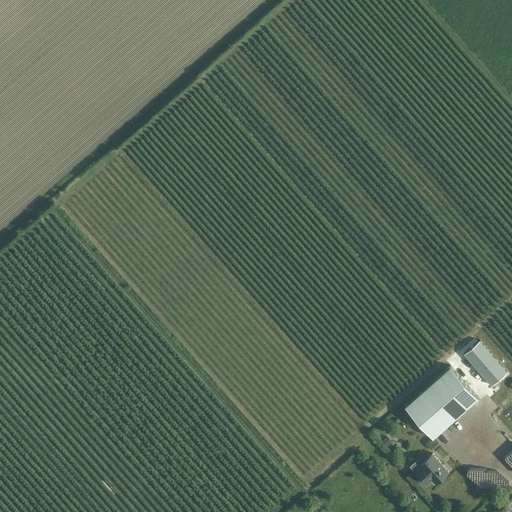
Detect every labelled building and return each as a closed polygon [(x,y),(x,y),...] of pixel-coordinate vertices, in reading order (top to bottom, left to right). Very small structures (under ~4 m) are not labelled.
[(464,353),(492,384),(507,371),(479,340),(464,353)] [(478,397),(450,365),(405,405),(433,437),(478,397)] [(511,438),(504,430),(493,439),(510,459),(511,457),(511,438)] [(386,435),(381,440),(387,446),(392,442),(386,435)] [(414,470),(415,472),(426,484),(432,479),(435,483),(449,471),(433,453),(414,470)] [(474,473),(474,483),(494,483),(494,473),(474,473)]
